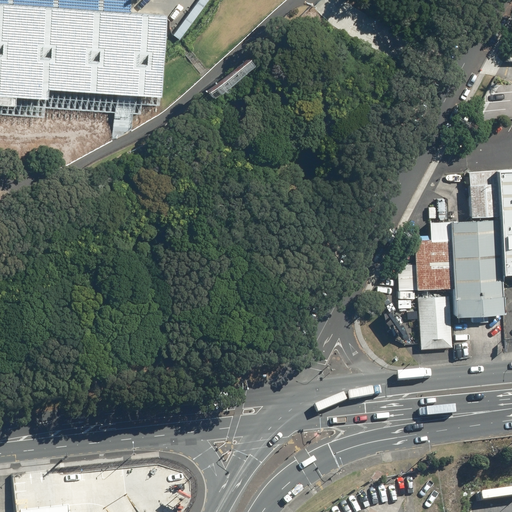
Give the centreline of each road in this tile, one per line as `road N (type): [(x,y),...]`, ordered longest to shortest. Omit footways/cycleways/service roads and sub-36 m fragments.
road 1 (unclassified): [(496,0),(332,310)]
road 2 (primary): [(50,434),(100,414),(284,396)]
road 3 (primary): [(452,405),(309,466),(261,511)]
road 4 (primary): [(452,405),(268,423)]
road 5 (primary): [(186,433),(101,442),(50,434)]
road 6 (primary): [(378,385),(511,372)]
